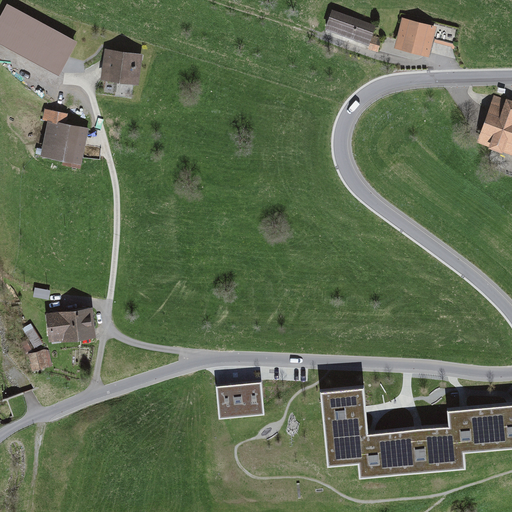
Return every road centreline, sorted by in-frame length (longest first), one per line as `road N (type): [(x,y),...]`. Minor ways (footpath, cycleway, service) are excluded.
road 1 (residential): [(0,438),(37,414),(197,357),(511,370)]
road 2 (residential): [(511,77),(380,88),(345,122),(340,144),(356,188),(511,315)]
road 3 (track): [(197,357),(109,332),(118,195),(88,84),(49,75),(0,45)]
road 4 (track): [(450,78),(437,63),(401,64),(267,17)]
